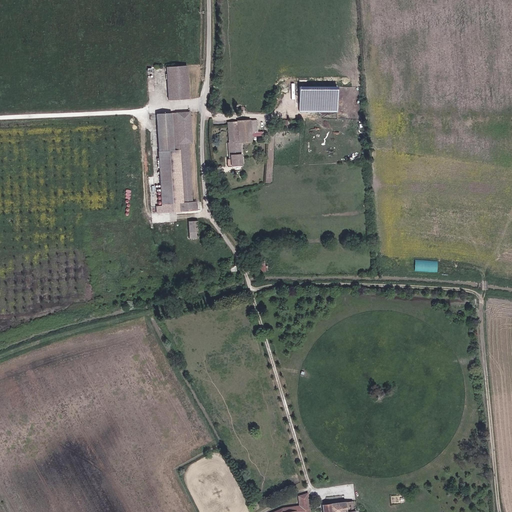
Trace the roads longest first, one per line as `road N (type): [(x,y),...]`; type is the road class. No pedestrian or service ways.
road 1 (unclassified): [(253,290),(207,204),(210,0)]
road 2 (track): [(0,359),(82,330),(253,290)]
road 3 (track): [(340,490),(311,487),(253,290)]
road 4 (track): [(206,102),(0,118)]
